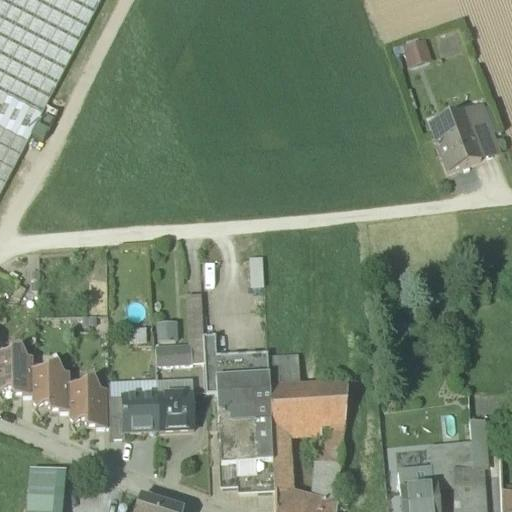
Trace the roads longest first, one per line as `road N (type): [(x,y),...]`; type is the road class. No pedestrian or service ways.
road 1 (track): [(2,253),(128,0)]
road 2 (residential): [(0,428),(208,511)]
